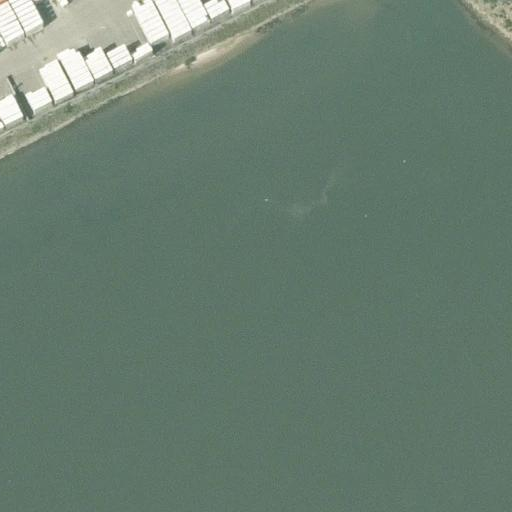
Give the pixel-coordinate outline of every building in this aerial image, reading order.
[(1,0),(11,25),(39,15),(42,23),(60,17),(54,0),(1,0)] [(175,0),(192,36),(231,18),(222,0),(175,0)] [(0,57),(18,50),(0,9),(0,57)] [(75,50),(94,86),(174,45),(156,10),(137,20),(142,28),(99,50),(94,40),(75,50)] [(53,107),(73,99),(60,68),(40,77),(53,107)] [(0,138),(28,126),(18,103),(0,111),(0,138)]
